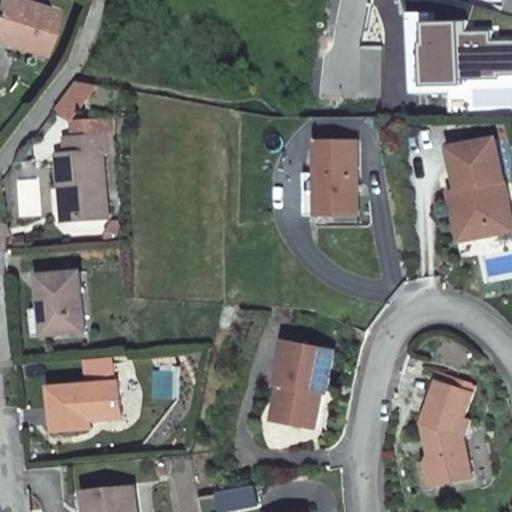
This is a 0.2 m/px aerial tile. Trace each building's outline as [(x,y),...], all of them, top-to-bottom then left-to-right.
[(40,56),(54,11),(13,0),(0,0),(0,38),(14,42),(13,48),(40,56)] [(78,82),(57,109),(72,129),(100,84),(78,82)] [(67,192),(69,222),(108,219),(103,159),(109,158),(107,141),(114,140),(112,125),(72,129),(74,142),(66,142),(67,158),(59,159),(61,193),(67,192)] [(470,230),(511,221),(511,215),(504,178),(495,133),(452,142),(461,187),(470,230)] [(300,193),(311,239),(349,230),(332,156),(293,164),(300,193)] [(511,229),(511,221),(470,230),(461,187),(454,189),(464,239),(511,229)] [(300,242),(311,239),(300,193),(288,196),(300,242)] [(87,339),(81,280),(39,285),(46,343),(87,339)] [(288,385),(283,420),(323,425),(329,390),(335,391),(341,349),(290,342),(284,384),(288,385)] [(83,365),(84,371),(109,369),(109,362),(83,365)] [(86,390),(50,393),(54,437),(89,433),(89,426),(118,423),(114,387),(111,387),(109,369),(84,371),(86,390)] [(439,374),(427,417),(428,417),(434,420),(431,427),(438,429),(434,443),(442,484),(480,475),(471,434),(475,419),(474,418),(474,417),(468,415),(476,384),(439,374)] [(134,511),(132,490),(88,494),(89,511),(134,511)]
